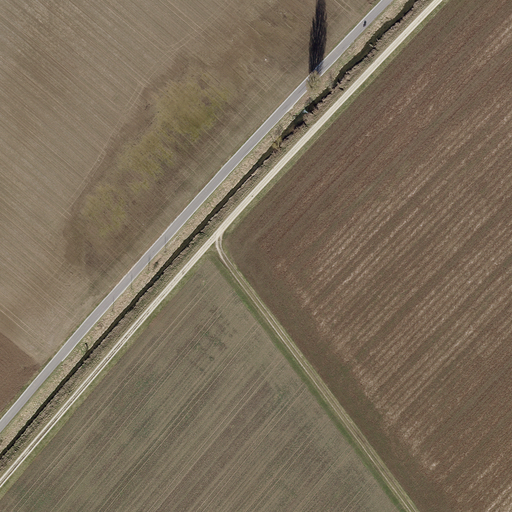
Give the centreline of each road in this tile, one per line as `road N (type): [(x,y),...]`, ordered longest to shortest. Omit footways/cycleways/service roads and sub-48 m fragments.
road 1 (track): [(0,482),(210,239),(437,0)]
road 2 (track): [(210,239),(413,511)]
